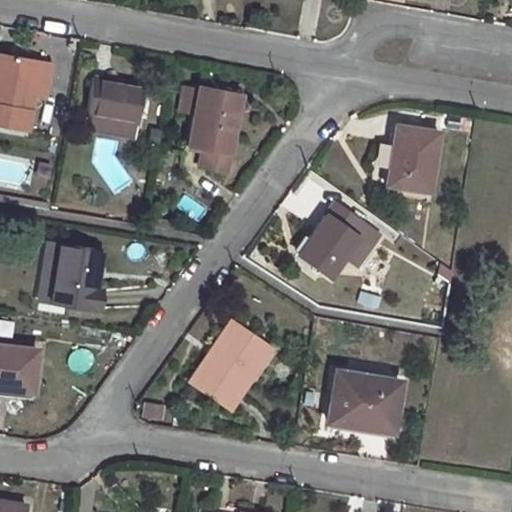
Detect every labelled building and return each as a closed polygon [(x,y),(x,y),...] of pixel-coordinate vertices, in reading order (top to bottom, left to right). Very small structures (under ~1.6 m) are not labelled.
[(0,52),(0,126),(26,131),(33,89),(27,88),(32,58),(0,52)] [(94,76),(87,113),(136,122),(143,85),(94,76)] [(199,90),(185,87),(181,110),(194,112),(199,90)] [(194,112),(188,145),(203,147),(199,167),(226,172),(240,95),(199,87),(199,90),(194,112)] [(87,113),(84,128),(133,137),(136,122),(87,113)] [(394,125),(384,184),(428,191),(438,132),(394,125)] [(184,193),(176,206),(199,220),(206,207),(184,193)] [(48,205),(0,196),(0,201),(48,209),(48,205)] [(334,201),(296,253),(329,277),(344,257),(356,238),(352,235),(362,222),(334,201)] [(356,238),(344,257),(357,266),(369,248),(356,238)] [(46,242),(37,299),(50,301),(59,244),(46,242)] [(59,244),(50,301),(98,309),(101,290),(94,289),(100,250),(59,244)] [(213,344),(186,383),(222,406),(245,371),(252,376),(271,348),(237,325),(220,350),(213,344)] [(0,345),(0,388),(31,392),(37,349),(0,345)] [(334,371),(326,421),(391,431),(399,381),(334,371)] [(0,499),(0,511),(24,511),(26,504),(0,499)]
